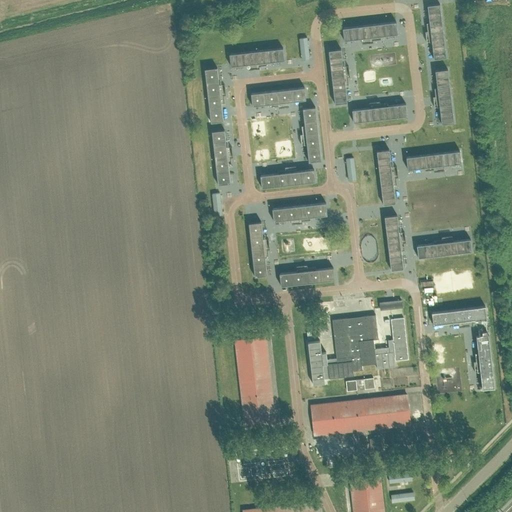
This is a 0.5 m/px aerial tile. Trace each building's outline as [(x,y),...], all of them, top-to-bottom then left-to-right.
[(440,4),(427,5),(434,59),(446,57),(440,4)] [(397,34),(396,21),(342,27),(344,40),(397,34)] [(307,37),(299,38),(302,60),(309,59),(307,37)] [(283,48),(229,54),(231,66),(284,60),(283,48)] [(335,104),(347,102),(341,49),(328,50),(335,104)] [(205,69),(211,122),(223,121),(217,67),(205,69)] [(454,122),(448,69),(435,70),(441,124),(454,122)] [(306,99),(304,87),(251,93),(252,106),(306,99)] [(353,122),(407,116),(405,103),(352,110),(353,122)] [(308,162),(321,160),(315,107),(302,108),(308,162)] [(230,183),(224,130),(212,131),(218,185),(230,183)] [(376,151),(383,204),(396,203),(389,149),(376,151)] [(460,150),(406,157),(407,169),(461,163),(460,150)] [(349,181),(356,180),(353,158),(346,158),(349,181)] [(315,181),(314,169),(260,175),(262,188),(315,181)] [(220,193),(212,194),(215,216),(222,215),(220,193)] [(273,221),(327,215),(326,202),(272,208),(273,221)] [(450,211),(443,211),(445,229),(452,229),(450,211)] [(391,270),(403,268),(397,215),(384,216),(391,270)] [(267,275),(261,221),(248,223),(254,277),(267,275)] [(418,258),(472,251),(470,239),(416,245),(418,258)] [(279,273),(281,286),(334,280),(333,267),(279,273)] [(379,302),(380,310),(402,307),(401,300),(379,302)] [(431,312),(433,325),(487,318),(485,305),(431,312)] [(375,314),(332,319),(336,358),(322,359),(320,340),(308,342),(312,384),(325,383),(324,379),(329,378),(353,375),(353,371),(362,370),(362,365),(376,363),(373,339),(378,339),(375,314)] [(391,319),(395,360),(408,359),(403,317),(391,319)] [(494,387),(488,334),(476,335),(482,389),(494,387)] [(245,424),(274,420),(265,336),(235,340),(245,424)] [(357,390),(365,389),(375,388),(373,378),(363,379),(356,380),(346,381),(347,391),(357,390)] [(314,434),(325,433),(410,424),(407,394),(311,405),(314,434)] [(484,400),(448,404),(451,435),(488,431),(484,400)] [(381,437),(369,438),(371,450),(383,449),(381,437)] [(411,473),(388,475),(389,483),(411,480),(411,473)] [(353,511),(383,511),(380,476),(350,479),(353,511)] [(413,492),(391,495),(392,502),(414,500),(413,492)] [(243,511),(315,511),(315,502),(248,509),(243,510),(243,511)]
